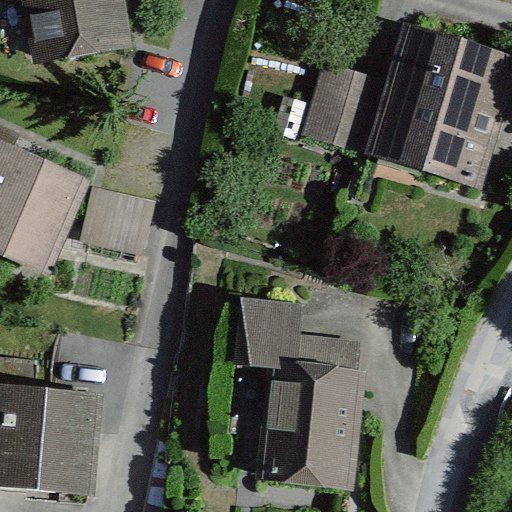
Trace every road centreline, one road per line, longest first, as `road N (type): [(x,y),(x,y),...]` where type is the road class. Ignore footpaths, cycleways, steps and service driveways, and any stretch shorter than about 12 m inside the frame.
road 1 (residential): [(121,511),(198,99),(227,0)]
road 2 (residential): [(511,325),(439,511)]
